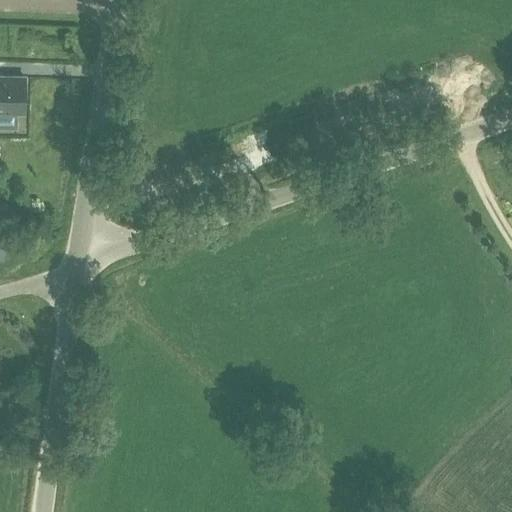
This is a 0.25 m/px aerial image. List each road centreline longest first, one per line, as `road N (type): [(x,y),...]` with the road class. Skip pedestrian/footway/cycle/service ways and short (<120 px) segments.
road 1 (unclassified): [(77,265),(511,119)]
road 2 (unclassified): [(77,265),(118,0)]
road 3 (unclassified): [(43,511),(77,265)]
